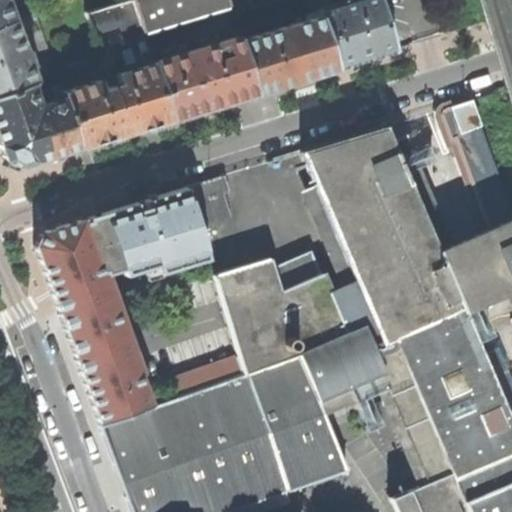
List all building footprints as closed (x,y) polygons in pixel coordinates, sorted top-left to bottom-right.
[(0,0),(0,24),(12,20),(5,0),(0,0)] [(120,84),(111,86),(125,133),(145,127),(170,119),(153,62),(144,31),(134,0),(130,0),(89,14),(95,33),(120,26),(126,44),(132,43),(140,67),(117,74),(120,84)] [(134,0),(144,31),(228,5),(226,0),(134,0)] [(345,0),(319,8),(321,15),(337,68),(366,59),(395,50),(379,0),(345,0)] [(321,15),(239,40),(255,93),(265,90),(304,78),(337,68),(321,15)] [(24,53),(12,20),(0,24),(0,93),(29,83),(35,81),(29,64),(30,63),(26,53),(24,53)] [(238,36),(153,62),(170,119),(209,107),(255,93),(239,40),(238,36)] [(63,90),(65,98),(80,147),(106,139),(125,133),(111,86),(102,89),(99,80),(63,90)] [(37,105),(29,83),(0,93),(0,146),(5,161),(19,166),(50,157),(80,147),(65,98),(43,105),(37,105)] [(511,511),(511,430),(460,310),(511,289),(511,290),(511,207),(472,101),(459,105),(447,108),(444,110),(442,113),(441,116),(443,119),(442,119),(450,142),(455,141),(488,228),(434,250),(382,128),(301,153),(355,282),(346,287),(345,285),(330,292),(312,252),(273,268),(270,259),(214,277),(238,355),(244,374),(298,355),(324,413),(387,385),(398,409),(397,412),(427,483),(392,499),(397,511),(511,511)] [(187,187),(200,229),(233,219),(224,191),(229,189),(226,175),(187,187)] [(200,229),(187,187),(143,200),(82,219),(100,267),(123,260),(126,271),(160,262),(163,271),(208,257),(200,229)] [(82,219),(41,231),(35,245),(47,276),(59,312),(112,293),(104,272),(102,273),(100,267),(82,219)] [(119,312),(112,293),(59,312),(68,336),(76,359),(128,338),(122,319),(119,320),(116,313),(119,312)] [(140,372),(128,338),(76,359),(88,391),(100,425),(151,406),(139,373),(140,372)] [(178,397),(151,406),(100,425),(121,482),(131,511),(228,511),(347,471),(324,413),(298,355),(244,374),(178,397)] [(172,376),(178,397),(244,374),(238,355),(172,376)]
